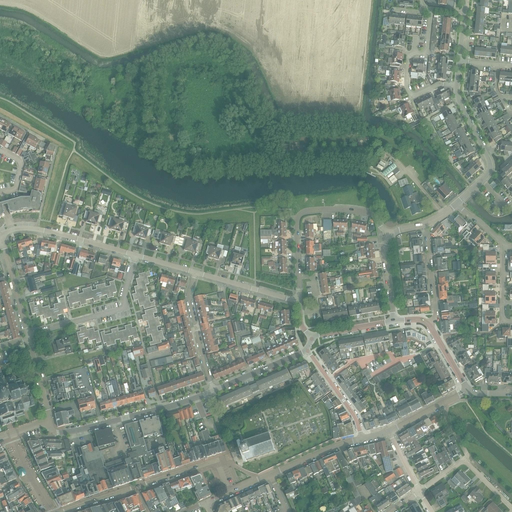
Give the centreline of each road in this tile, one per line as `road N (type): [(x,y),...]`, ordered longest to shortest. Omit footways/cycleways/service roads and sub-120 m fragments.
road 1 (residential): [(27,334),(126,308),(135,255)]
road 2 (residential): [(456,85),(412,96),(405,84),(409,55),(426,54),(431,9)]
road 3 (residential): [(12,229),(46,230),(135,255)]
road 4 (residential): [(213,390),(188,297),(194,272)]
road 5 (residential): [(511,508),(466,462),(419,492)]
